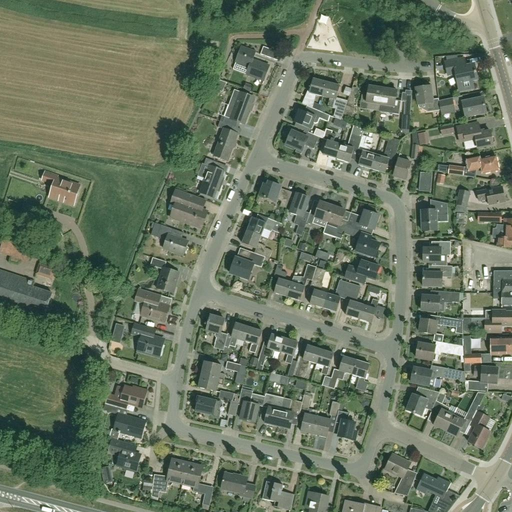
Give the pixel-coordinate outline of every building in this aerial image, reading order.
[(269,66),(253,60),(256,52),(242,47),(236,62),(249,67),(246,75),(264,82),(269,66)] [(260,55),(278,61),(279,57),(281,54),(263,47),(260,55)] [(461,68),(459,60),(445,63),(448,76),(456,74),(459,92),(468,90),(475,89),(473,81),(477,80),(474,65),(467,67),(461,68)] [(315,96),(323,98),(326,83),(313,80),(311,89),(309,88),(303,102),(302,104),(312,109),(315,96)] [(341,121),(343,115),(347,103),(336,101),(340,87),(326,83),(323,98),(329,99),(327,108),(336,110),(333,118),(335,119),(341,121)] [(379,112),(383,89),(369,87),(368,96),(362,95),(360,109),(379,112)] [(440,111),(439,101),(438,99),(436,100),(433,100),(431,87),(416,89),(418,105),(426,104),(428,113),(440,111)] [(401,102),(395,101),(397,91),(383,89),(379,112),(399,115),(401,102)] [(222,116),(220,122),(235,128),(236,125),(238,122),(244,125),(249,111),(251,112),(253,105),(252,105),(254,98),(235,91),(225,117),(222,116)] [(355,109),(352,108),(357,94),(354,93),(351,92),(347,103),(346,106),(343,115),(352,118),(355,109)] [(440,111),(441,116),(455,113),(452,99),(439,101),(440,111)] [(483,99),(462,103),(466,118),(487,113),(483,99)] [(299,110),(297,116),(296,116),(294,116),(293,119),(294,121),(295,121),(294,123),(310,130),(313,123),(315,124),(317,123),(319,119),(328,122),(330,117),(317,111),(315,114),(314,117),(299,110)] [(347,123),(341,121),(339,128),(345,130),(347,123)] [(235,128),(220,122),(218,128),(223,130),(214,156),(228,161),(233,147),(234,148),(237,141),(235,141),(237,135),(231,132),(232,130),(233,127),(235,128)] [(463,142),(476,140),(478,149),(493,145),(493,143),(494,143),(494,139),(492,139),(491,132),(484,133),(484,131),(481,132),(479,122),(457,127),(460,143),(463,142)] [(453,125),(440,128),(442,136),(455,134),(453,125)] [(336,160),(341,145),(333,143),(336,135),(332,134),(332,132),(326,130),(324,138),(326,138),(328,139),(328,141),(327,141),(323,156),(336,160)] [(302,136),(291,132),(286,145),(302,152),(305,146),(309,148),(314,150),(319,138),(304,131),(302,136)] [(376,156),(369,154),(373,139),(363,136),(361,143),(358,151),(361,151),(363,152),(359,166),(372,170),(376,156)] [(399,144),(400,141),(389,138),(388,141),(389,141),(383,158),(376,156),(372,170),(385,174),(389,160),(392,161),(394,161),(399,144)] [(361,143),(350,140),(348,147),(341,145),(336,160),(349,164),(354,150),(356,150),(358,151),(361,143)] [(496,157),(481,160),(480,156),(466,159),(469,172),(482,169),(483,174),(499,171),(496,157)] [(200,193),(214,198),(216,191),(219,192),(222,185),(221,184),(223,178),(221,178),(224,172),(217,169),(218,166),(219,164),(206,159),(204,165),(209,167),(200,193)] [(406,181),(411,164),(398,160),(393,177),(406,181)] [(448,175),(463,177),(464,168),(449,166),(448,175)] [(432,175),(421,174),(419,192),(430,193),(432,175)] [(445,176),(438,175),(436,184),(443,185),(445,176)] [(80,186),(70,183),(65,181),(56,178),(54,185),(52,191),(50,198),(59,201),(64,202),(74,206),(80,186)] [(289,192),(281,189),(282,187),(268,183),(267,186),(264,184),(259,196),(276,202),(277,199),(282,200),(280,206),(286,208),(292,193),(289,192)] [(505,203),(502,188),(477,193),(479,202),(488,200),(489,206),(505,203)] [(456,206),(467,208),(470,193),(459,190),(456,206)] [(207,212),(203,211),(205,206),(207,201),(177,191),(171,206),(174,207),(170,218),(201,229),(207,212)] [(304,231),(304,229),(306,224),(307,223),(304,222),(301,221),(309,199),(297,194),(290,213),(297,216),(294,224),(298,226),(296,234),(302,237),(304,231)] [(434,208),(434,211),(421,212),(422,232),(437,231),(437,216),(448,215),(447,204),(434,201),(434,208)] [(333,207),(320,203),(317,212),(314,211),(311,210),(310,214),(307,223),(306,224),(311,225),(312,226),(313,223),(315,218),(327,222),(328,222),(333,207)] [(345,211),(333,207),(328,222),(323,234),(341,240),(343,236),(346,227),(348,222),(345,221),(342,220),(345,211)] [(346,227),(355,230),(359,232),(360,229),(361,226),(374,231),(379,216),(364,211),(362,217),(351,213),(350,215),(348,222),(346,227)] [(38,234),(42,223),(11,213),(7,224),(38,234)] [(478,213),(478,223),(502,223),(502,214),(478,213)] [(282,225),(269,220),(268,219),(267,221),(266,224),(252,218),(247,231),(261,236),(264,230),(272,232),(272,231),(279,233),(282,225)] [(498,239),(497,244),(497,247),(511,248),(511,239),(511,220),(504,220),(504,224),(504,226),(503,230),(500,230),(500,238),(498,238),(498,239)] [(151,236),(157,238),(166,241),(163,249),(184,256),(188,242),(171,236),(172,233),(173,230),(155,224),(151,236)] [(8,229),(0,252),(0,253),(29,262),(36,238),(8,229)] [(368,235),(359,232),(355,230),(353,236),(358,238),(354,251),(375,258),(379,245),(366,240),(367,238),(368,235)] [(258,244),(261,236),(247,231),(242,244),(256,249),(255,252),(254,254),(265,258),(269,259),(272,252),(265,248),(266,247),(258,244)] [(432,246),(432,248),(422,248),(422,256),(424,256),(424,263),(432,263),(432,266),(441,267),(441,256),(450,256),(450,243),(432,243),(432,246)] [(265,258),(254,254),(251,253),(250,258),(248,263),(235,258),(230,274),(249,280),(254,265),(262,268),(265,258)] [(165,266),(166,263),(153,259),(150,266),(163,270),(157,289),(173,294),(179,273),(164,269),(165,266)] [(380,267),(361,261),(359,270),(349,267),(345,278),(364,284),(365,281),(366,278),(375,281),(380,267)] [(287,273),(282,272),(283,267),(277,265),(274,278),(276,278),(279,279),(275,293),(288,298),(294,277),(292,283),(285,281),(287,273)] [(312,281),(316,268),(308,265),(304,278),(301,278),(294,277),(288,298),(301,302),(305,287),(307,280),(310,281),(312,281)] [(423,287),(442,288),(442,278),(452,278),(452,267),(441,267),(432,266),(429,266),(429,270),(429,273),(423,273),(423,287)] [(323,284),(322,284),(326,271),(316,268),(312,281),(310,289),(312,290),(314,291),(310,305),(323,309),(328,294),(320,292),(323,284)] [(52,294),(33,287),(34,282),(0,270),(0,306),(26,315),(28,310),(45,315),(52,294)] [(502,300),(502,306),(511,305),(511,271),(494,272),(494,287),(493,287),(493,300),(502,300)] [(346,300),(350,284),(340,281),(335,297),(328,294),(323,309),(336,313),(341,299),(343,299),(346,300)] [(359,320),(363,305),(356,303),(361,288),(350,284),(346,300),(348,301),(350,302),(346,316),(359,320)] [(134,303),(144,305),(141,316),(164,324),(169,306),(159,303),(160,300),(161,296),(144,291),(138,290),(134,303)] [(460,293),(453,293),(436,292),(436,294),(436,297),(423,296),(421,311),(439,312),(439,303),(452,304),(452,303),(459,303),(460,293)] [(363,305),(359,320),(372,324),(376,310),(376,309),(379,302),(373,300),(370,308),(363,305)] [(469,316),(470,300),(461,300),(461,316),(469,316)] [(463,319),(463,321),(463,334),(486,334),(486,333),(501,333),(501,326),(511,326),(511,312),(501,313),(501,311),(486,311),(486,319),(472,319),(463,319)] [(206,331),(215,334),(215,336),(216,338),(217,338),(215,344),(214,348),(224,351),(225,347),(224,347),(227,335),(224,334),(221,334),(224,320),(210,316),(209,321),(208,321),(207,323),(208,323),(206,331)] [(436,335),(436,334),(437,325),(449,327),(462,329),(463,321),(461,321),(450,319),(437,317),(437,320),(437,322),(428,321),(422,320),(420,333),(434,335),(436,335)] [(155,330),(139,325),(134,324),(130,336),(141,339),(137,352),(159,358),(164,341),(153,337),(154,334),(155,330)] [(244,342),(249,328),(235,324),(232,335),(230,334),(228,334),(228,336),(227,335),(224,347),(225,347),(229,349),(230,346),(235,348),(237,340),(244,342)] [(249,328),(244,342),(251,344),(249,352),(255,354),(257,346),(262,332),(249,328)] [(273,351),(280,353),(285,339),(271,335),(267,349),(265,348),(262,348),(260,355),(271,359),(273,351)] [(491,355),(497,355),(511,354),(511,337),(497,338),(497,339),(491,339),(491,355)] [(285,339),(280,353),(287,355),(285,363),(291,365),(293,357),(298,343),(285,339)] [(461,347),(456,346),(443,343),(442,346),(442,348),(436,347),(435,347),(419,344),(416,358),(433,361),(434,355),(440,356),(441,353),(461,357),(463,357),(463,347),(461,347)] [(316,364),(321,350),(307,346),(303,360),(302,364),(300,363),(298,363),(294,375),(304,378),(309,362),(316,364)] [(321,350),(316,364),(324,366),(321,374),(327,376),(329,368),(334,354),(321,350)] [(465,364),(471,364),(481,363),(491,363),(491,355),(481,355),(471,355),(465,355),(465,364)] [(345,373),(353,375),(357,361),(343,357),(339,371),(337,370),(334,370),(328,388),(336,390),(337,388),(339,380),(343,381),(345,373)] [(256,359),(252,358),(250,366),(256,367),(259,360),(256,359)] [(369,383),(364,382),(365,379),(370,365),(357,361),(353,375),(359,378),(357,385),(356,389),(366,392),(369,383)] [(239,373),(241,366),(227,362),(227,365),(226,370),(239,373)] [(201,375),(225,381),(226,375),(221,374),(222,367),(204,363),(201,375)] [(498,369),(482,368),(474,367),(474,378),(481,378),(481,383),(497,384),(498,369)] [(432,372),(416,369),(414,368),(411,383),(429,386),(429,387),(434,388),(435,380),(436,381),(437,379),(436,379),(438,374),(432,373),(432,372)] [(465,373),(441,368),(440,371),(439,378),(465,383),(466,383),(466,382),(465,373)] [(223,386),(225,381),(201,375),(199,388),(217,392),(218,385),(223,386)] [(479,382),(469,382),(466,382),(466,383),(465,383),(466,393),(468,393),(468,390),(478,391),(479,382)] [(105,405),(117,408),(123,410),(124,407),(125,404),(135,407),(142,409),(147,391),(139,389),(133,387),(132,389),(125,387),(124,389),(118,387),(116,394),(115,396),(108,394),(107,397),(105,405)] [(238,405),(239,406),(241,406),(244,407),(241,420),(255,423),(259,406),(263,407),(265,400),(252,397),(253,392),(242,389),(241,394),(240,396),(239,403),(238,405)] [(440,394),(439,393),(440,393),(427,390),(425,394),(423,399),(413,395),(407,411),(421,416),(424,409),(432,412),(433,408),(434,408),(440,394)] [(219,399),(231,402),(231,401),(233,402),(235,394),(221,391),(220,395),(219,399)] [(434,426),(446,432),(454,416),(448,413),(450,409),(442,405),(446,396),(440,394),(434,408),(437,410),(441,412),(434,426)] [(201,399),(201,398),(201,397),(197,396),(196,401),(198,403),(196,412),(211,415),(211,418),(219,419),(221,412),(219,411),(221,402),(215,401),(215,402),(210,401),(211,397),(202,395),(201,399)] [(283,404),(284,399),(266,395),(265,400),(263,407),(266,408),(269,409),(265,424),(278,427),(283,404)] [(302,427),(302,428),(301,433),(314,436),(318,418),(307,415),(309,410),(311,398),(304,396),(302,403),(299,416),(302,417),(305,417),(302,427)] [(299,416),(302,403),(284,399),(283,404),(278,427),(290,430),(294,415),(297,415),(299,416)] [(238,405),(239,403),(233,402),(231,401),(231,402),(228,415),(232,416),(236,417),(239,406),(238,405)] [(337,418),(339,412),(341,405),(340,405),(340,404),(333,402),(329,416),(331,417),(334,417),(337,418)] [(468,415),(466,419),(469,420),(472,422),(473,419),(477,412),(479,407),(473,404),(468,415)] [(116,411),(117,408),(105,405),(103,411),(115,414),(116,411)] [(339,426),(341,427),(339,437),(355,441),(357,432),(354,432),(355,424),(348,422),(350,414),(339,412),(337,418),(335,426),(339,426)] [(475,430),(471,438),(468,443),(481,450),(490,433),(496,422),(489,419),(477,413),(474,420),(473,419),(472,422),(469,427),(472,429),(475,430)] [(118,441),(120,433),(141,439),(146,423),(118,415),(114,430),(112,430),(109,439),(112,440),(118,441)] [(454,416),(446,432),(457,438),(460,433),(465,422),(465,421),(454,416)] [(326,438),(330,420),(318,418),(314,436),(326,438)] [(129,444),(118,441),(112,440),(108,454),(120,457),(117,467),(136,472),(141,456),(136,454),(137,450),(138,447),(129,444)] [(416,478),(411,476),(406,474),(411,464),(393,455),(385,470),(402,478),(395,494),(407,497),(410,491),(416,478)] [(182,485),(188,463),(187,463),(187,462),(181,461),(180,462),(172,460),(168,477),(161,476),(161,480),(157,479),(154,479),(151,497),(158,499),(159,492),(166,493),(168,482),(182,485)] [(210,487),(199,484),(203,467),(195,465),(195,464),(189,463),(188,464),(188,463),(182,485),(194,488),(193,492),(205,495),(202,509),(208,511),(209,507),(214,488),(210,487)] [(113,483),(110,467),(101,469),(104,485),(113,483)] [(238,477),(225,474),(221,489),(240,494),(240,496),(253,499),(255,487),(250,486),(246,485),(248,478),(238,475),(238,477)] [(458,499),(459,498),(454,495),(450,493),(449,495),(446,494),(448,491),(451,484),(443,480),(441,483),(437,481),(424,475),(417,490),(425,494),(426,491),(436,495),(441,497),(437,506),(441,508),(439,511),(448,511),(458,499)] [(283,486),(267,482),(263,499),(275,502),(274,507),(291,511),(295,495),(291,494),(282,492),(283,486)] [(305,509),(311,511),(332,511),(333,508),(330,507),(327,507),(329,497),(309,493),(305,509)] [(381,511),(382,508),(379,507),(377,507),(371,506),(365,505),(365,506),(346,501),(343,511),(381,511)]
